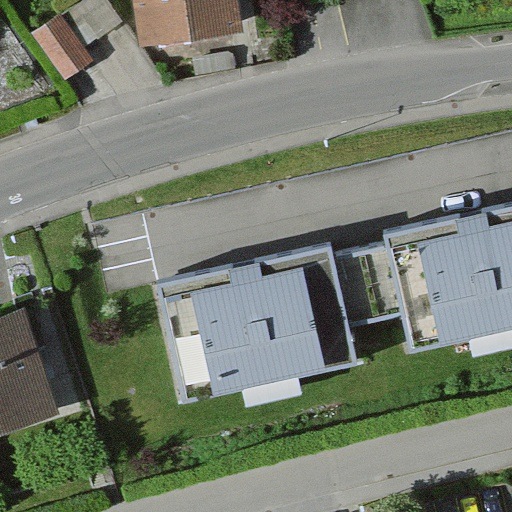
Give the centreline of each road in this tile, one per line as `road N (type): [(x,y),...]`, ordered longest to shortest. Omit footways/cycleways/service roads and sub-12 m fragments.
road 1 (tertiary): [(0,192),(96,153),(304,96),(511,60)]
road 2 (residential): [(511,427),(168,511)]
